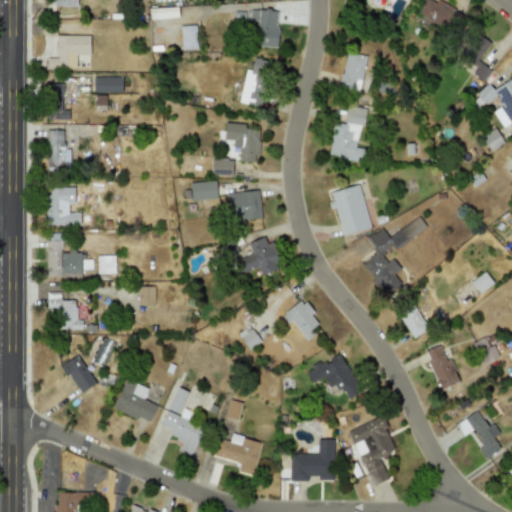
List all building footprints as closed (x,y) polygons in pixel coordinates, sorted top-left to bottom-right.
[(459,11),(432,0),(423,0),(417,16),(451,31),(459,11)] [(177,7),(148,8),(149,18),(177,17),(177,7)] [(277,10),(249,9),(248,45),(276,46),(277,10)] [(196,49),(195,25),(179,25),(180,49),(196,49)] [(89,35),(55,35),(55,58),(46,57),(46,67),(75,68),(75,54),(89,54),(89,35)] [(491,45),(480,35),(461,55),(473,65),(491,45)] [(338,84),(358,88),(366,55),(346,51),(338,84)] [(260,106),(267,60),(252,57),(250,70),(244,69),(238,102),(260,106)] [(121,77),(92,76),(92,92),(121,92),(121,77)] [(511,76),(491,89),(488,84),(475,91),(483,104),(494,97),(509,124),(511,122),(511,76)] [(61,110),(61,83),(49,83),(48,119),(68,119),(68,110),(61,110)] [(363,107),(347,105),(344,124),(332,122),(327,156),(361,161),(363,148),(358,148),(363,107)] [(223,139),(232,140),(231,146),(238,147),(237,161),(256,162),(259,126),(224,123),(223,139)] [(503,142),(493,127),(480,137),(489,151),(503,142)] [(62,129),(45,130),(46,170),(69,170),(68,148),(63,148),(62,129)] [(232,159),(211,159),(210,174),(231,175),(232,159)] [(215,181),(189,181),(189,200),(216,199),(215,181)] [(341,236),(370,229),(359,185),(329,192),(332,201),(341,236)] [(45,224),(70,224),(71,214),(63,213),(63,202),(72,202),(72,189),(46,188),(45,224)] [(260,217),(258,190),(226,193),(229,221),(260,217)] [(425,228),(418,216),(387,236),(381,228),(366,237),(376,253),(361,262),(381,295),(399,284),(392,273),(398,269),(392,258),(385,262),(379,252),(392,244),(394,247),(425,228)] [(46,276),(81,275),(81,269),(91,269),(90,260),(79,260),(79,251),(61,251),(61,232),(45,233),(46,276)] [(242,272),(257,267),(260,275),(280,267),(270,241),(266,243),(263,236),(247,242),(251,254),(237,260),(242,272)] [(114,255),(96,255),(96,273),(114,273),(114,255)] [(492,283),(483,271),(469,282),(479,293),(492,283)] [(153,304),(153,286),(137,286),(138,304),(153,304)] [(75,319),(74,300),(59,300),(59,292),(45,292),(46,308),(54,308),(55,329),(81,328),(81,319),(75,319)] [(302,338),(319,326),(310,314),(313,312),(303,299),(283,313),(302,338)] [(410,338),(426,330),(414,305),(397,313),(410,338)] [(259,341),(249,325),(236,333),(247,349),(259,341)] [(477,339),(478,360),(494,359),(494,346),(485,346),(485,339),(477,339)] [(440,389),(459,381),(448,357),(445,359),(439,344),(423,351),(440,389)] [(322,376),(328,388),(336,383),(345,399),(360,391),(338,353),(304,372),(310,383),(322,376)] [(77,393),(94,384),(77,354),(61,363),(77,393)] [(147,388),(124,378),(111,407),(148,423),(156,405),(142,399),(147,388)] [(167,409),(177,414),(186,391),(176,387),(167,409)] [(223,417),(237,420),(240,402),(227,399),(223,417)] [(165,410),(160,424),(170,428),(167,435),(182,441),(178,450),(191,455),(203,426),(189,421),(193,412),(182,408),(179,416),(165,410)] [(462,435),(472,428),(483,444),(478,448),(485,458),(499,448),(491,437),(498,432),(491,423),(487,426),(475,410),(455,424),(462,435)] [(370,485),(387,478),(378,458),(395,450),(380,416),(346,430),(370,485)] [(212,456),(239,463),(236,471),(250,475),(260,442),(231,434),(228,441),(217,438),(212,456)] [(332,439),(316,439),(316,454),(289,453),(288,480),(306,480),(306,475),(316,476),(316,480),(332,480),(332,439)] [(511,479),(511,457),(503,476),(511,479)] [(80,511),(80,510),(92,510),(92,492),(55,492),(55,511),(80,511)]
